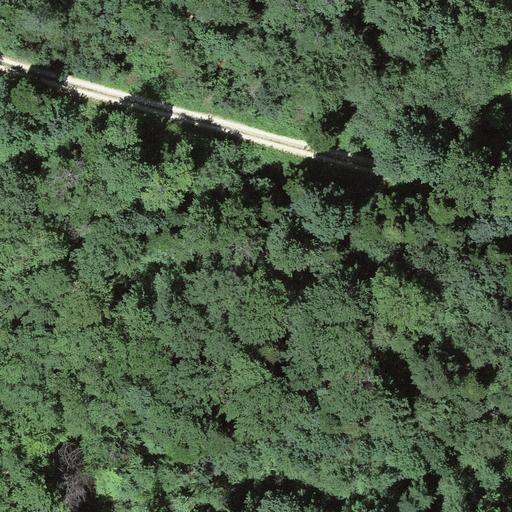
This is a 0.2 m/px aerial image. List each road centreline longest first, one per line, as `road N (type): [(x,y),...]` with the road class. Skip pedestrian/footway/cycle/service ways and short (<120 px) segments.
road 1 (track): [(0,64),(348,163),(511,190)]
road 2 (track): [(207,511),(511,449)]
